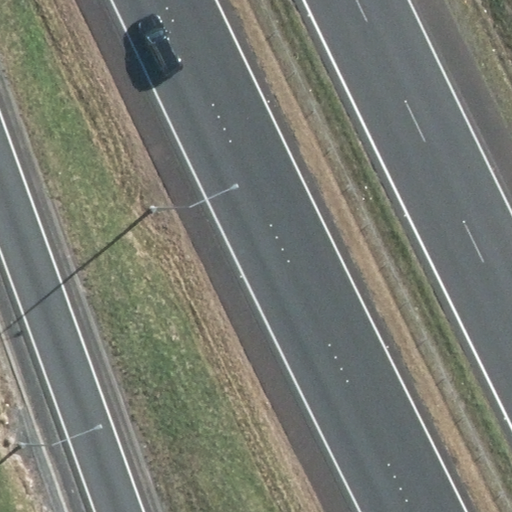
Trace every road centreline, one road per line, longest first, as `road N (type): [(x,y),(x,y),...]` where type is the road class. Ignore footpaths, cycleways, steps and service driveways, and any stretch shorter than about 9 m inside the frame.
road 1 (motorway): [(411,511),(163,0)]
road 2 (motorway): [(358,0),(511,313)]
road 3 (motorway): [(115,511),(0,192)]
